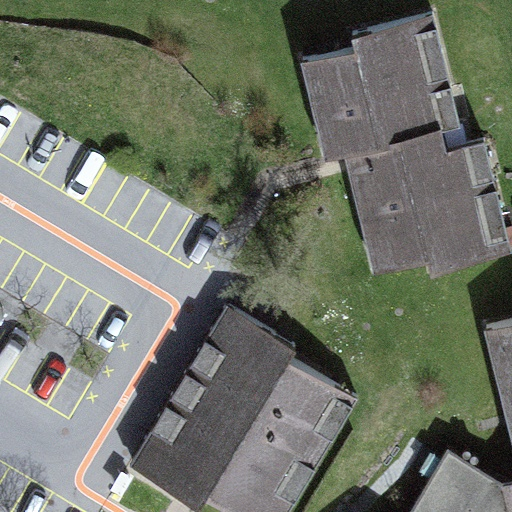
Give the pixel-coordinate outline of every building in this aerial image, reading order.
[(433,13),(414,18),(446,149),(465,144),(433,13)] [(465,144),(446,149),(414,18),(354,32),(357,46),(304,59),(328,155),(347,151),(350,163),(376,268),(429,255),(432,269),(492,254),(465,144)] [(465,144),(492,254),(511,249),(485,139),(465,144)] [(287,511),(357,397),(288,356),(295,346),(227,305),(145,439),(149,441),(135,464),(180,491),(194,468),(213,480),(205,492),(238,511),(287,511)] [(511,511),(511,319),(487,326),(511,427),(511,485),(510,486),(491,475),(469,511),(511,511)] [(205,492),(213,480),(194,468),(180,491),(199,503),(205,492)]
